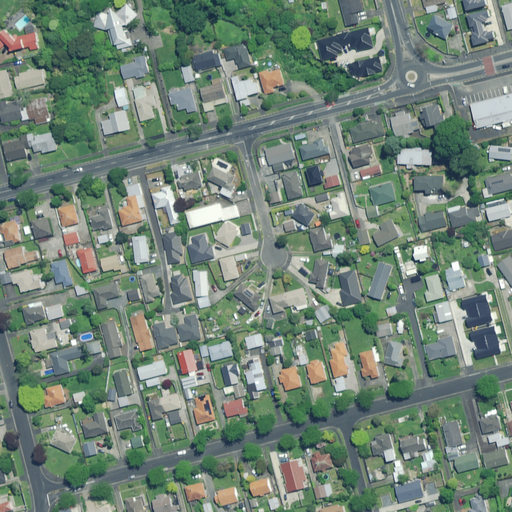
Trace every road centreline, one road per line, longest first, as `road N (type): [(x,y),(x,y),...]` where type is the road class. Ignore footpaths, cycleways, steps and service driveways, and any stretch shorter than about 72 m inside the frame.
road 1 (residential): [(40,494),(343,416)]
road 2 (secondary): [(240,130),(7,191)]
road 3 (residential): [(343,416),(511,371)]
road 4 (secondary): [(402,82),(240,130)]
road 5 (residential): [(40,494),(0,341)]
road 6 (residential): [(240,130),(274,256)]
